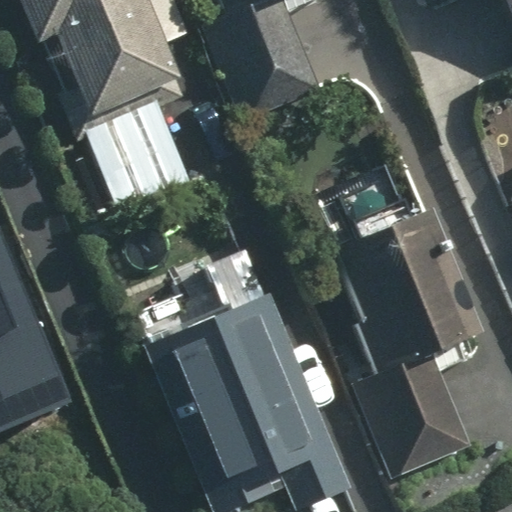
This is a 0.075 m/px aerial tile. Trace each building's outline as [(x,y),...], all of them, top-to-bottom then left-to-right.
[(4,0),(24,46),(46,37),(80,119),(168,83),(132,0),(4,0)] [(206,0),(214,17),(190,27),(231,121),(311,86),(276,6),(289,0),(206,0)] [(511,171),(502,207),(511,231),(511,171)] [(461,452),(423,359),(472,339),(420,214),(318,256),(364,368),(346,376),(389,481),(461,452)] [(0,453),(33,440),(0,360),(0,318),(27,307),(0,243),(0,453)] [(257,301),(132,353),(197,505),(270,475),(285,511),(289,511),(338,492),(257,301)]
